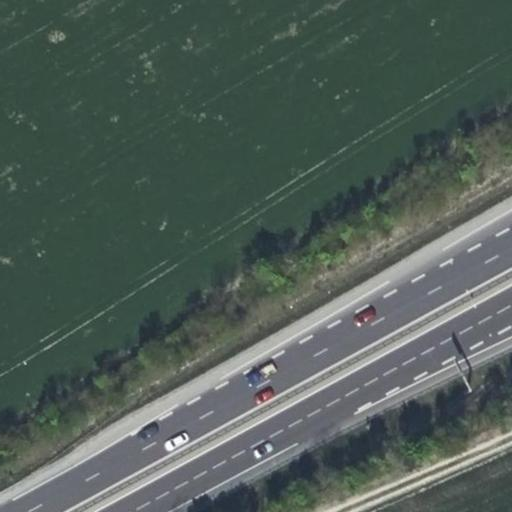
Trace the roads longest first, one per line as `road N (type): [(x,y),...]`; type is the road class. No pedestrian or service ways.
road 1 (motorway): [(511,247),(25,511)]
road 2 (motorway): [(135,511),(369,383)]
road 3 (track): [(345,511),(511,437)]
road 4 (motorway): [(369,383),(511,306)]
road 5 (motorway): [(369,383),(511,326)]
